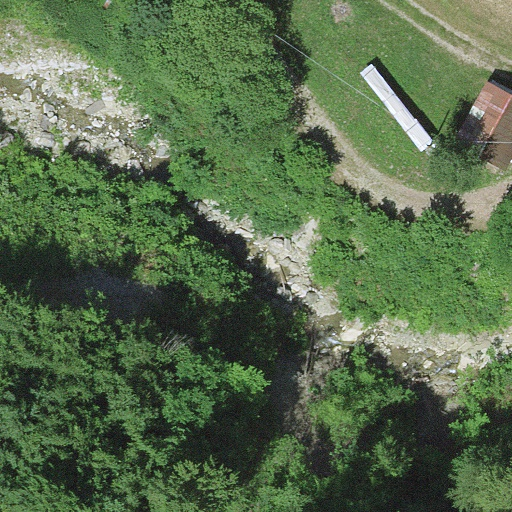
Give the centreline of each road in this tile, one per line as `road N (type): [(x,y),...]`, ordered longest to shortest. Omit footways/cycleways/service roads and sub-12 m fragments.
road 1 (track): [(511,206),(481,217),(438,212),(393,198),(341,165),(232,0)]
road 2 (track): [(402,0),(511,65)]
